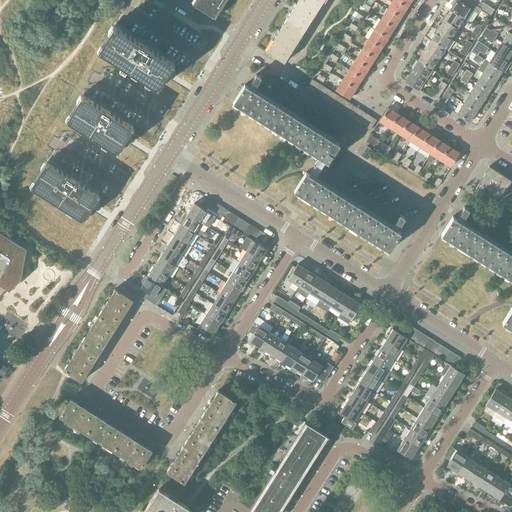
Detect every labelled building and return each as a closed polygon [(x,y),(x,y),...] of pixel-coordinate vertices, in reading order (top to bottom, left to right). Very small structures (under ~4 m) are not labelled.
[(197,0),(195,5),(192,3),(192,4),(215,18),(213,16),(222,0),(197,0)] [(290,12),(283,23),(301,35),(318,8),(305,0),(298,0),(293,8),(290,12)] [(305,0),(318,8),(323,0),(305,0)] [(394,0),(392,0),(386,9),(400,18),(407,8),(394,0)] [(453,5),(452,6),(450,10),(463,18),(467,21),(473,11),(474,11),(457,0),(455,0),(456,0),(455,0),(452,0),(450,4),(453,5)] [(364,3),(361,7),(367,11),(370,7),(364,3)] [(490,15),(493,10),(482,3),(479,8),(490,15)] [(400,18),(386,9),(380,19),(394,28),(400,18)] [(450,10),(443,20),(457,28),(463,18),(450,10)] [(355,17),(361,21),(364,17),(357,13),(355,17)] [(380,19),(374,29),(387,38),(394,28),(380,19)] [(437,30),(450,38),(457,28),(443,20),(437,30)] [(266,51),(284,63),(301,35),(283,23),(276,35),(273,39),(266,51)] [(348,27),(355,32),(357,28),(351,23),(348,27)] [(99,48),(98,50),(105,55),(110,58),(121,65),(127,69),(132,72),(138,76),(145,80),(150,84),(158,88),(159,87),(162,82),(162,81),(165,76),(169,70),(173,65),(174,63),(114,25),(113,27),(109,32),(105,38),(104,41),(102,43),(99,48)] [(477,36),(481,29),(476,26),(472,32),(477,36)] [(486,27),(484,31),(495,38),(498,33),(492,29),(491,31),(486,27)] [(374,29),(367,40),(381,48),(387,38),(374,29)] [(437,30),(431,40),(444,49),(450,38),(437,30)] [(481,35),(486,38),(485,39),(491,43),(495,38),(484,31),(481,35)] [(511,34),(508,32),(501,42),(511,48),(511,34)] [(381,48),(367,40),(361,50),(375,58),(381,48)] [(424,50),(438,59),(444,49),(431,40),(424,50)] [(466,40),(463,46),(468,50),(472,44),(466,40)] [(495,52),(508,61),(511,54),(511,48),(501,42),(495,52)] [(338,44),(335,48),(342,52),(345,48),(338,44)] [(481,48),(475,44),(470,52),(475,55),(476,55),(479,50),(480,50),(481,48)] [(468,50),(463,46),(459,52),(464,56),(468,50)] [(361,50),(355,60),(368,69),(375,58),(361,50)] [(418,60),(431,69),(438,59),(424,50),(418,60)] [(495,52),(488,63),(502,71),(508,61),(495,52)] [(332,54),(329,58),(336,62),(338,58),(332,54)] [(482,59),(476,55),(475,55),(473,60),(479,64),(482,59)] [(368,69),(355,60),(348,70),(362,79),(368,69)] [(418,60),(411,70),(425,79),(429,81),(432,76),(428,74),(431,69),(418,60)] [(454,61),(450,66),(455,70),(459,64),(454,61)] [(488,63),(482,73),(495,81),(502,71),(488,63)] [(325,64),(323,68),(329,72),(332,68),(325,64)] [(455,70),(450,66),(446,73),(451,76),(455,70)] [(348,70),(342,80),(356,89),(362,79),(348,70)] [(405,81),(418,89),(425,79),(411,70),(405,81)] [(466,70),(463,75),(469,78),(472,74),(466,70)] [(482,73),(475,83),(489,91),(495,81),(482,73)] [(251,81),(256,85),(257,85),(261,78),(256,75),(251,81)] [(469,78),(463,75),(460,80),(466,84),(469,78)] [(305,89),(310,92),(317,82),(312,79),(305,89)] [(356,89),(342,80),(335,91),(349,99),(356,89)] [(437,86),(443,90),(446,84),(441,81),(437,86)] [(322,86),(317,82),(310,92),(315,96),(322,86)] [(469,93),(483,101),(489,91),(475,83),(469,93)] [(339,144),(307,124),(244,84),(233,102),(311,152),(315,154),(319,157),(325,161),(328,163),(339,145),(339,144)] [(315,96),(320,99),(327,89),(322,86),(315,96)] [(431,97),(436,101),(443,90),(437,86),(431,97)] [(445,92),(450,95),(453,90),(448,87),(445,92)] [(332,92),(327,89),(320,99),(325,102),(332,92)] [(325,102),(330,105),(336,95),(332,92),(325,102)] [(450,95),(445,92),(438,102),(444,106),(450,95)] [(469,93),(463,103),(476,112),(483,101),(469,93)] [(67,118),(66,120),(76,126),(81,130),(102,143),(107,146),(117,153),(118,151),(122,145),(121,145),(129,134),(133,128),(133,127),(82,94),(81,96),(77,101),(78,102),(71,113),(70,113),(67,118)] [(341,98),(336,95),(330,105),(335,108),(341,98)] [(335,108),(340,111),(346,101),(341,98),(335,108)] [(351,104),(346,101),(340,111),(345,114),(351,104)] [(456,113),(470,122),(476,112),(463,103),(456,113)] [(345,114),(350,118),(356,108),(351,104),(345,114)] [(361,111),(356,108),(350,118),(355,121),(361,111)] [(379,121),(389,128),(398,114),(388,108),(379,121)] [(355,121),(360,124),(366,114),(361,111),(355,121)] [(371,117),(366,114),(360,124),(365,127),(371,117)] [(399,134),(408,121),(398,114),(389,128),(399,134)] [(365,127),(370,130),(376,120),(371,117),(365,127)] [(399,134),(409,141),(418,127),(408,121),(399,134)] [(409,141),(420,147),(428,133),(418,127),(409,141)] [(383,152),(386,154),(386,155),(391,148),(385,145),(390,136),(386,133),(380,142),(376,148),(383,152)] [(430,154),(438,140),(428,133),(420,147),(430,154)] [(376,148),(380,142),(377,139),(372,146),(376,148)] [(435,157),(440,160),(449,146),(438,140),(430,154),(426,159),(431,163),(435,157)] [(360,156),(367,160),(373,151),(373,150),(366,146),(366,147),(367,147),(361,155),(360,156)] [(440,160),(450,167),(459,153),(449,146),(440,160)] [(397,161),(401,155),(397,152),(393,158),(397,161)] [(325,161),(319,157),(309,174),(314,178),(325,161)] [(31,186),(30,187),(41,194),(46,197),(67,211),(72,214),(83,221),(84,219),(87,214),(95,202),(98,197),(99,195),(46,162),(45,163),(42,168),(42,169),(34,181),(31,186)] [(413,171),(417,174),(421,167),(417,165),(413,171)] [(494,179),(491,184),(488,189),(485,194),(497,202),(498,203),(510,183),(501,178),(502,175),(489,166),(485,172),(494,179)] [(423,178),(427,180),(431,174),(427,171),(423,178)] [(389,250),(400,232),(361,207),(314,178),(309,174),(306,172),(303,177),(294,190),(389,250)] [(485,172),(481,177),(491,184),(494,179),(485,172)] [(478,183),(488,189),(491,184),(481,177),(478,183)] [(434,184),(438,187),(442,181),(438,178),(434,184)] [(478,183),(475,188),(475,189),(475,188),(485,194),(488,189),(478,183)] [(511,184),(510,183),(498,203),(511,211),(511,184)] [(209,198),(202,208),(207,212),(212,204),(214,202),(209,198)] [(219,205),(214,202),(212,204),(207,212),(208,212),(213,215),(219,205)] [(208,212),(207,212),(202,208),(194,203),(187,214),(201,223),(208,212)] [(219,205),(213,215),(218,218),(224,208),(219,205)] [(459,213),(464,216),(464,217),(469,209),(464,206),(459,213)] [(229,211),(224,208),(218,218),(223,221),(229,211)] [(223,221),(225,223),(228,225),(234,214),(229,211),(223,221)] [(180,224),(194,233),(198,236),(199,236),(201,232),(200,229),(204,224),(201,223),(187,214),(186,213),(184,213),(182,217),(182,219),(183,220),(180,224)] [(239,218),(234,214),(228,225),(230,226),(233,228),(239,218)] [(395,222),(400,225),(405,218),(399,214),(395,222)] [(511,253),(452,216),(441,234),(511,279),(511,253)] [(235,229),(238,231),(244,221),(239,218),(233,228),(235,229)] [(249,224),(244,221),(238,231),(243,234),(249,224)] [(221,229),(218,234),(222,236),(223,237),(226,232),(230,226),(228,225),(225,223),(221,229)] [(180,224),(174,235),(188,244),(194,233),(180,224)] [(243,234),(248,237),(254,227),(249,224),(243,234)] [(230,226),(226,232),(223,237),(224,237),(228,240),(231,235),(235,229),(233,228),(230,226)] [(248,237),(252,240),(253,241),(259,230),(254,227),(248,237)] [(259,230),(253,241),(259,244),(265,234),(259,230)] [(0,295),(1,293),(2,293),(5,289),(6,289),(7,290),(9,291),(20,280),(26,250),(25,249),(7,238),(0,233),(0,295)] [(218,234),(212,244),(215,246),(222,236),(218,234)] [(188,244),(174,235),(167,245),(181,254),(188,244)] [(218,248),(221,250),(228,240),(224,237),(218,248)] [(267,249),(259,244),(253,241),(252,240),(245,251),(260,260),(267,249)] [(205,255),(209,257),(215,246),(212,244),(205,255)] [(167,245),(160,256),(175,265),(181,254),(167,245)] [(215,261),(221,250),(218,248),(211,259),(215,261)] [(245,251),(239,261),(254,270),(260,260),(245,251)] [(205,255),(198,265),(202,267),(209,257),(205,255)] [(175,265),(160,256),(154,266),(168,276),(175,265)] [(208,271),(215,261),(211,259),(205,269),(208,271)] [(239,261),(232,272),(247,281),(254,270),(239,261)] [(299,287),(309,271),(311,268),(307,266),(306,269),(298,264),(288,280),(299,287)] [(192,276),(195,278),(202,267),(198,265),(192,276)] [(154,266),(147,277),(161,286),(168,276),(154,266)] [(202,282),(208,271),(205,269),(198,280),(202,282)] [(309,293),(319,277),(321,275),(318,273),(316,275),(309,271),(299,287),(309,293)] [(240,291),(247,281),(232,272),(226,282),(240,291)] [(142,282),(143,283),(141,287),(140,287),(140,288),(145,291),(142,296),(156,305),(166,289),(161,286),(147,277),(145,276),(144,276),(141,281),(142,282)] [(192,276),(185,286),(189,289),(195,278),(192,276)] [(319,277),(309,293),(319,300),(330,284),(331,281),(328,279),(327,282),(319,277)] [(198,280),(191,290),(195,293),(202,282),(198,280)] [(226,282),(219,293),(234,302),(240,291),(226,282)] [(330,307),(341,290),(342,288),(339,286),(337,289),(330,284),(319,300),(330,307)] [(189,289),(185,286),(179,297),(182,299),(189,289)] [(63,370),(81,381),(133,300),(115,288),(63,370)] [(191,290),(185,301),(188,303),(195,293),(191,290)] [(341,313),(351,297),(353,295),(349,293),(348,295),(341,290),(330,307),(341,313)] [(227,313),(234,302),(219,293),(212,304),(227,313)] [(287,304),(288,303),(277,296),(274,301),(285,308),(287,304)] [(348,325),(351,320),(356,323),(360,317),(355,313),(363,301),(360,299),(358,302),(351,297),(341,313),(337,319),(348,325)] [(178,311),(183,314),(190,304),(188,303),(185,301),(178,311)] [(280,315),(281,314),(283,310),(272,303),(272,305),(269,309),(272,310),(280,315)] [(212,304),(205,314),(220,323),(227,313),(212,304)] [(298,311),(287,304),(285,308),(295,314),(298,311)] [(511,306),(511,308),(502,322),(511,328),(511,306)] [(294,317),(283,310),(281,314),(291,321),(294,317)] [(295,314),(306,321),(308,317),(298,311),(295,314)] [(214,334),(220,323),(205,314),(199,325),(214,334)] [(291,321),(302,327),(304,324),(294,317),(291,321)] [(306,321),(316,328),(319,324),(308,317),(306,321)] [(248,332),(253,335),(247,344),(253,348),(255,345),(259,348),(269,331),(259,325),(254,322),(248,332)] [(302,327),(312,334),(315,330),(304,324),(302,327)] [(316,328),(327,335),(329,331),(319,324),(316,328)] [(415,328),(409,325),(403,335),(407,338),(408,339),(415,328)] [(415,328),(408,339),(413,342),(420,332),(415,328)] [(338,341),(341,336),(330,329),(329,331),(327,335),(338,341)] [(407,338),(403,335),(392,329),(385,340),(400,349),(407,338)] [(312,334),(323,341),(325,337),(315,330),(312,334)] [(272,351),(280,338),(269,331),(259,348),(258,350),(261,352),(263,350),(270,354),(272,351)] [(420,332),(413,342),(418,345),(425,335),(420,332)] [(423,349),(430,338),(425,335),(418,345),(423,349)] [(273,356),(280,361),(290,345),(280,338),(272,351),(270,354),(268,357),(272,359),(273,356)] [(428,352),(435,341),(430,338),(423,349),(428,352)] [(400,349),(385,340),(379,350),(393,359),(400,349)] [(434,355),(440,345),(435,341),(428,352),(433,355),(434,355)] [(286,365),(291,367),(301,352),(290,345),(280,361),(278,364),(284,367),(286,365)] [(440,345),(434,355),(439,358),(445,348),(440,345)] [(445,348),(439,358),(444,361),(450,351),(445,348)] [(417,359),(420,362),(422,363),(425,357),(428,352),(423,349),(417,359)] [(393,359),(379,350),(372,360),(387,370),(393,359)] [(449,365),(455,354),(450,351),(444,361),(446,363),(449,365)] [(297,371),(301,374),(314,355),(308,352),(306,355),(301,352),(291,367),(289,370),(295,374),(297,371)] [(331,358),(336,361),(340,355),(335,352),(331,358)] [(426,366),(430,360),(433,355),(428,352),(425,357),(422,363),(423,363),(426,366)] [(450,365),(454,368),(460,357),(455,354),(449,365),(450,365)] [(314,355),(301,374),(300,377),(306,381),(307,378),(312,381),(316,376),(324,381),(333,367),(314,355)] [(417,359),(410,370),(414,372),(420,362),(417,359)] [(387,370),(372,360),(365,371),(380,380),(387,370)] [(0,374),(3,377),(8,369),(0,363),(0,374)] [(420,376),(426,366),(423,363),(416,374),(420,376)] [(443,376),(458,385),(465,374),(454,368),(450,365),(449,365),(446,363),(440,374),(443,376)] [(403,380),(407,383),(414,372),(410,370),(403,380)] [(380,380),(365,371),(359,382),(373,391),(380,380)] [(413,387),(420,376),(416,374),(409,384),(413,387)] [(458,385),(443,376),(437,387),(451,396),(458,385)] [(407,383),(403,380),(397,391),(400,393),(407,383)] [(359,382),(352,392),(367,401),(373,391),(359,382)] [(409,384),(403,395),(407,397),(413,387),(409,384)] [(444,407),(451,396),(437,387),(430,397),(444,407)] [(496,412),(506,396),(508,393),(505,391),(503,394),(495,389),(485,405),(496,412)] [(236,401),(218,390),(166,471),(184,483),(236,401)] [(397,391),(390,401),(393,404),(400,393),(397,391)] [(367,401),(352,392),(345,403),(360,412),(367,401)] [(400,408),(407,397),(403,395),(396,405),(400,408)] [(503,424),(511,410),(511,399),(506,396),(496,412),(493,417),(503,424)] [(430,397),(423,408),(438,417),(444,407),(430,397)] [(71,398),(59,416),(141,468),(152,450),(71,398)] [(390,401),(383,412),(387,414),(393,404),(390,401)] [(356,423),(353,422),(360,412),(345,403),(339,413),(344,417),(341,422),(352,429),(356,423)] [(396,405),(389,416),(393,418),(400,408),(396,405)] [(423,408),(417,418),(431,428),(438,417),(423,408)] [(387,414),(383,412),(376,422),(380,425),(387,414)] [(387,429),(393,418),(389,416),(383,426),(387,429)] [(424,438),(425,438),(428,438),(429,436),(429,433),(428,433),(431,428),(417,418),(410,429),(424,438)] [(373,435),(380,425),(376,422),(375,421),(368,432),(371,434),(373,435)] [(485,429),(486,428),(475,421),(472,426),(482,433),(485,429)] [(275,469),(272,472),(275,474),(252,511),(250,509),(249,510),(252,511),(276,511),(325,435),(328,437),(328,436),(305,422),(307,424),(280,467),(273,463),(271,466),(275,469)] [(386,443),(393,433),(387,429),(383,426),(376,437),(379,438),(383,441),(386,443)] [(410,429),(403,440),(418,449),(424,438),(410,429)] [(481,436),(470,429),(467,434),(478,440),(478,439),(481,436)] [(495,436),(485,429),(482,433),(493,440),(495,436)] [(495,436),(493,440),(503,447),(508,439),(498,433),(496,437),(495,436)] [(503,447),(511,452),(511,446),(510,445),(511,442),(511,433),(508,439),(503,447)] [(491,442),(481,436),(478,439),(489,446),(491,442)] [(418,449),(403,440),(397,450),(401,452),(411,459),(418,449)] [(489,446),(500,453),(502,449),(491,442),(489,446)] [(457,473),(467,457),(452,448),(446,458),(450,460),(445,468),(448,471),(450,468),(457,473)] [(500,453),(510,459),(511,456),(511,455),(502,449),(500,453)] [(477,464),(467,457),(457,473),(455,475),(459,477),(460,475),(467,479),(477,464)] [(478,486),(488,470),(477,464),(467,479),(466,482),(469,484),(471,481),(478,486)] [(499,477),(488,470),(478,486),(476,489),(480,491),(481,488),(488,493),(499,477)] [(499,477),(488,493),(487,495),(490,497),(492,495),(499,499),(509,484),(499,477)] [(511,503),(511,485),(509,484),(499,499),(497,502),(501,504),(502,501),(510,506),(511,503)] [(188,511),(190,510),(191,509),(178,500),(158,488),(142,511),(188,511)]
